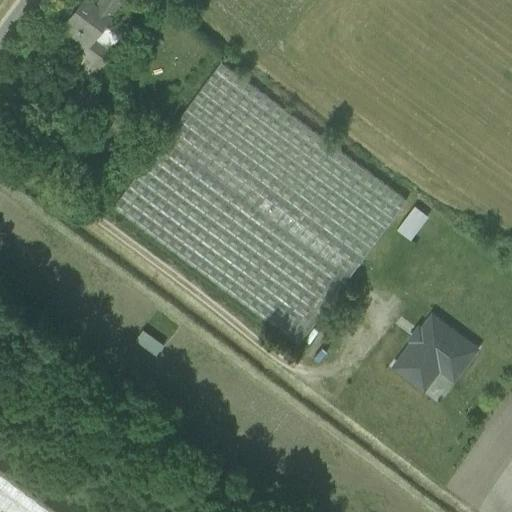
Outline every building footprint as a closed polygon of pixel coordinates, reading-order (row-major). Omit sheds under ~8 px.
[(120,0),(100,0),(97,5),(90,0),(82,0),(57,34),(93,62),(104,47),(112,53),(122,39),(104,25),(111,16),(109,15),(120,0)] [(404,198),(220,61),(113,206),(297,342),(404,198)] [(76,84),(61,104),(89,126),(105,106),(76,84)] [(412,239),(429,215),(415,205),(398,228),(412,239)] [(409,343),(391,367),(424,392),(440,371),(454,382),(479,349),(431,313),(421,326),(418,324),(406,340),(409,343)] [(0,511),(54,511),(0,471),(0,511)]
